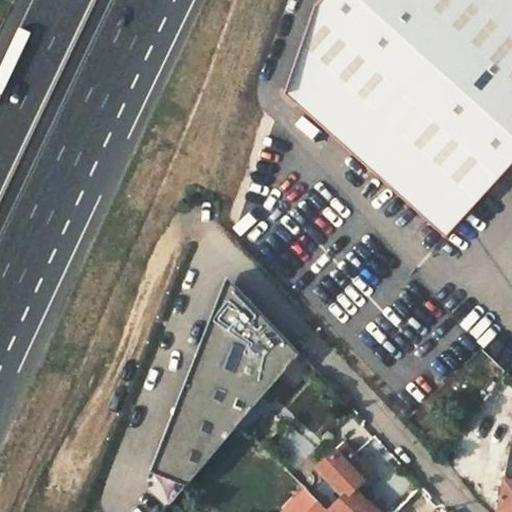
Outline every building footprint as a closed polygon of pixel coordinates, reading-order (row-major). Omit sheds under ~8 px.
[(511,160),(511,0),(318,0),(315,5),(284,92),(445,236),(511,160)] [(261,396),(299,353),(226,277),(148,469),(184,482),(238,422),(261,396)] [(450,339),(444,345),(473,375),(479,370),(450,339)] [(306,360),(286,378),(291,384),(311,365),(306,360)] [(261,396),(238,422),(243,427),(252,417),(254,418),(268,402),(261,396)] [(308,455),(290,474),(305,489),(329,511),(380,511),(353,487),(358,482),(361,479),(356,473),(365,465),(343,441),(318,464),(308,455)] [(511,511),(511,445),(498,511),(505,511),(511,511)] [(365,465),(356,473),(361,479),(370,471),(365,465)] [(358,482),(353,487),(380,511),(381,511),(385,508),(358,482)] [(329,511),(305,489),(284,511),(329,511)] [(392,500),(399,508),(404,502),(397,495),(392,500)]
